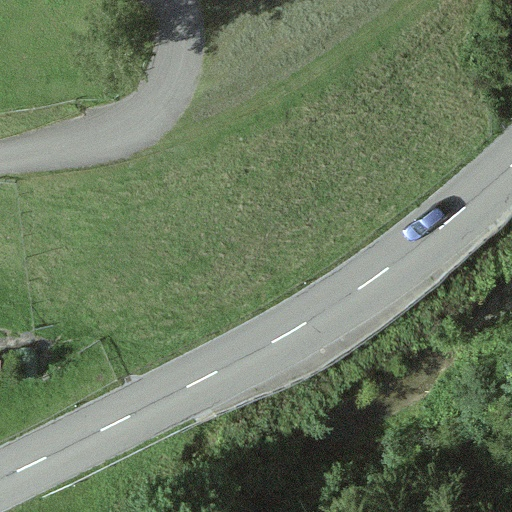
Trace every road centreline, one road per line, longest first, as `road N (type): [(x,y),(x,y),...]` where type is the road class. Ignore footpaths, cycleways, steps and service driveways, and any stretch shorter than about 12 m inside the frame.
road 1 (tertiary): [(0,480),(312,321),(431,237),(511,165)]
road 2 (unclassified): [(170,0),(182,20),(170,95),(108,137),(0,156)]
